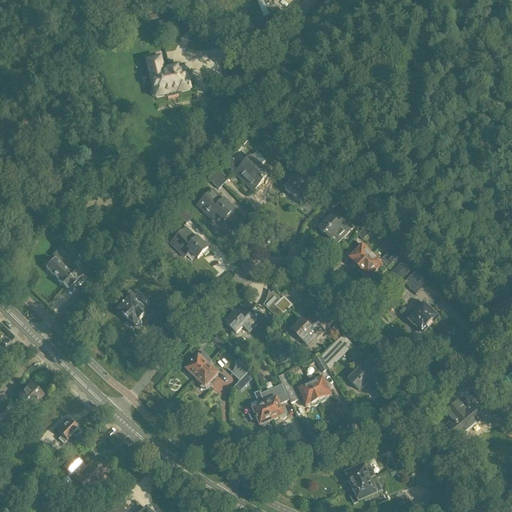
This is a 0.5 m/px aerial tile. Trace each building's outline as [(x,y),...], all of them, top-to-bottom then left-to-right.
[(133,0),(127,0),(131,12),(137,10),(133,0)] [(159,56),(148,59),(149,63),(149,64),(154,86),(154,87),(153,88),(152,91),(153,95),(155,97),(157,98),(157,99),(158,99),(168,96),(168,95),(178,93),(178,94),(190,91),(185,68),(165,73),(162,60),(160,61),(159,56)] [(262,136),(269,129),(263,124),(257,130),(259,134),(262,136)] [(230,158),(224,164),(235,174),(254,192),(270,176),(261,167),(266,162),(257,153),(252,158),(241,168),(234,161),(231,158),(230,158)] [(224,186),(229,181),(218,170),(213,176),(224,186)] [(301,205),(318,187),(301,170),(293,178),(294,179),(284,189),(290,195),(301,205)] [(219,190),(224,186),(213,176),(208,180),(219,190)] [(337,192),(325,180),(320,185),(327,191),(321,197),(326,202),(337,192)] [(223,201),(213,191),(198,207),(212,220),(217,215),(224,222),(235,211),(224,200),(223,201)] [(334,209),(344,199),(337,192),(326,202),(334,209)] [(82,201),(83,193),(76,193),(76,194),(74,194),(73,208),(83,208),(83,201),(82,201)] [(187,225),(192,219),(181,209),(176,214),(187,225)] [(336,246),(353,228),(336,211),(328,219),(329,220),(319,230),(325,236),(326,236),(336,246)] [(363,241),(375,229),(370,224),(358,235),(363,241)] [(197,239),(187,229),(171,245),(185,258),(190,253),(198,260),(208,249),(197,238),(197,239)] [(55,260),(46,269),(51,274),(59,281),(58,282),(68,290),(75,283),(81,275),(72,267),(71,266),(77,260),(62,245),(51,257),(55,260)] [(364,246),(350,260),(353,263),(352,264),(353,264),(353,267),(356,270),(358,270),(373,255),(364,246)] [(389,267),(401,255),(396,249),(383,262),(389,267)] [(358,270),(358,273),(361,275),(364,275),(364,276),(365,275),(368,278),(383,265),(373,255),(358,270)] [(404,259),(391,273),(400,282),(414,269),(404,259)] [(417,295),(428,283),(416,272),(405,284),(417,295)] [(135,329),(139,329),(140,328),(141,326),(141,324),(140,323),(146,317),(144,316),(147,313),(135,301),(137,299),(131,293),(127,297),(129,299),(117,312),(118,313),(119,315),(122,315),(135,329)] [(281,301),(273,293),(268,298),(267,298),(266,300),(265,302),(264,304),(263,306),(264,306),(278,320),(284,315),(275,307),(281,301)] [(284,315),(292,306),(284,298),(281,301),(275,307),(284,315)] [(163,313),(170,306),(166,302),(159,309),(163,313)] [(263,319),(248,303),(237,314),(236,313),(226,324),(236,334),(243,327),(249,333),(263,319)] [(437,318),(424,305),(411,318),(408,315),(409,314),(405,309),(401,314),(415,328),(415,327),(422,334),(437,318)] [(333,323),(318,309),(304,322),(303,321),(292,332),(309,348),(333,323)] [(217,338),(212,343),(214,345),(221,351),(226,347),(219,340),(217,338)] [(325,356),(322,359),(329,371),(334,366),(345,355),(339,350),(335,345),(325,356)] [(196,380),(209,366),(199,357),(186,370),(187,371),(187,373),(190,376),(192,376),(196,380)] [(323,374),(329,370),(321,357),(315,361),(323,374)] [(386,376),(371,361),(361,371),(360,370),(349,382),(359,392),(367,385),(372,390),(386,376)] [(240,382),(250,372),(239,362),(236,363),(236,366),(235,368),(235,370),(234,372),(232,374),(240,382)] [(206,391),(212,385),(210,384),(218,375),(209,366),(196,380),(201,384),(201,389),(203,390),(206,390),(206,391)] [(246,387),(252,380),(247,375),(241,382),(246,387)] [(285,391),(291,388),(285,375),(279,378),(285,391)] [(511,375),(499,388),(511,400),(511,375)] [(328,399),(332,397),(323,378),(312,383),(322,404),(326,402),(326,400),(326,399),(328,398),(328,399)] [(322,404),(312,383),(298,390),(307,408),(310,406),(312,405),(313,407),(314,408),(318,406),(319,403),(322,404)] [(37,392),(31,386),(15,402),(27,413),(42,397),(43,394),(42,392),(41,391),(38,390),(37,392)] [(280,406),(289,402),(282,386),(261,396),(265,405),(273,422),(280,419),(280,420),(283,421),(286,419),(287,416),(285,411),(283,412),(280,406)] [(265,405),(261,396),(260,393),(255,395),(260,407),(253,410),(254,412),(250,413),(249,416),(252,421),(254,423),(258,421),(261,427),(262,427),(264,427),(267,426),(268,424),(273,422),(265,405)] [(466,411),(459,402),(445,413),(453,422),(447,427),(458,440),(483,420),(482,419),(480,416),(479,415),(476,411),(473,407),(472,407),(466,411)] [(73,425),(68,421),(67,423),(66,422),(57,432),(62,436),(59,440),(64,445),(73,435),(76,438),(80,434),(77,431),(78,430),(76,428),(76,427),(75,425),(73,425)] [(43,458),(51,450),(45,444),(37,453),(43,458)] [(397,465),(408,461),(405,455),(394,460),(397,465)] [(81,463),(76,458),(64,469),(70,475),(73,472),(78,478),(76,480),(83,487),(82,488),(86,491),(89,488),(90,489),(109,470),(97,458),(86,470),(81,464),(81,463)] [(423,462),(418,476),(431,480),(436,467),(423,462)] [(375,478),(369,464),(365,466),(353,471),(352,469),(345,472),(344,476),(341,477),(344,484),(350,481),(350,482),(349,483),(351,487),(352,487),(353,489),(375,478)] [(411,473),(409,480),(415,482),(418,475),(411,473)] [(355,505),(360,502),(377,494),(377,493),(382,491),(375,478),(353,489),(353,491),(355,494),(356,495),(357,496),(351,498),(355,505)]
